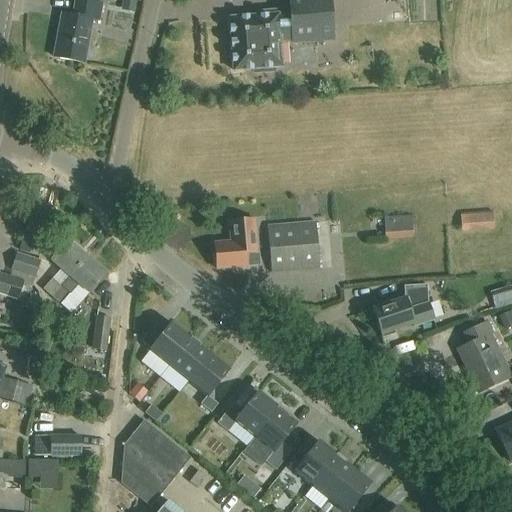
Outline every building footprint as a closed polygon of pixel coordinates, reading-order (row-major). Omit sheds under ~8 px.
[(99,20),(102,4),(82,0),(76,0),(74,15),(62,13),(54,57),(84,62),(92,19),(99,20)] [(229,18),(233,71),(254,70),(254,73),(274,72),(274,68),(281,67),(279,41),(292,40),(293,43),(332,40),(329,0),(289,0),(290,14),(276,15),(275,11),(259,13),(259,16),(229,18)] [(297,45),(300,63),(323,60),(320,42),(297,45)] [(461,232),(494,230),(492,211),(461,213),(461,232)] [(412,237),(413,236),(412,215),(384,216),(385,240),(412,239),(412,237)] [(19,251),(39,257),(40,257),(49,226),(29,220),(19,251)] [(246,264),(258,263),(255,220),(229,222),(231,242),(215,243),(217,269),(246,267),(246,264)] [(319,269),(316,223),(268,226),(272,272),(319,269)] [(1,233),(0,235),(0,247),(9,251),(14,237),(1,233)] [(51,298),(87,257),(68,241),(51,261),(61,270),(53,279),(52,278),(41,290),(51,298)] [(37,278),(42,263),(18,255),(13,271),(37,278)] [(60,306),(77,286),(87,294),(105,273),(87,257),(51,298),(60,306)] [(0,273),(0,269),(0,268),(0,267),(0,293),(18,299),(24,281),(0,273)] [(380,334),(411,323),(412,326),(433,319),(427,302),(426,302),(426,285),(403,285),(404,297),(372,308),(380,334)] [(505,331),(511,327),(511,310),(511,311),(499,316),(505,331)] [(107,351),(111,318),(97,317),(92,349),(107,351)] [(506,380),(486,336),(492,333),(487,321),(463,332),(469,344),(457,349),(477,393),(506,380)] [(168,366),(190,339),(171,323),(157,341),(147,333),(140,341),(150,349),(149,351),(168,366)] [(191,338),(190,339),(168,366),(188,382),(210,354),(199,346),(200,346),(191,338)] [(210,354),(188,382),(206,397),(200,404),(211,413),(218,404),(208,396),(229,370),(210,354)] [(32,386),(4,378),(0,392),(0,398),(3,399),(27,406),(32,386)] [(128,394),(139,403),(148,392),(137,383),(128,394)] [(229,431),(235,423),(253,438),(277,408),(258,393),(244,410),(234,402),(218,422),(229,431)] [(145,414),(155,422),(162,414),(152,406),(145,414)] [(283,441),(297,424),(288,418),(289,417),(277,408),(253,438),(272,453),(266,460),(277,469),(293,449),(283,441)] [(190,458),(144,421),(124,445),(121,483),(150,507),(190,458)] [(511,422),(495,430),(511,463),(511,462),(511,422)] [(50,436),(50,456),(81,456),(81,436),(50,436)] [(318,441),(293,472),(311,487),(336,455),(318,441)] [(336,455),(311,487),(328,500),(353,469),(345,463),(345,462),(336,455)] [(266,467),(260,478),(271,485),(277,474),(266,467)] [(353,469),(328,500),(342,511),(348,511),(371,484),(353,469)] [(189,481),(197,487),(206,476),(198,470),(189,481)]
